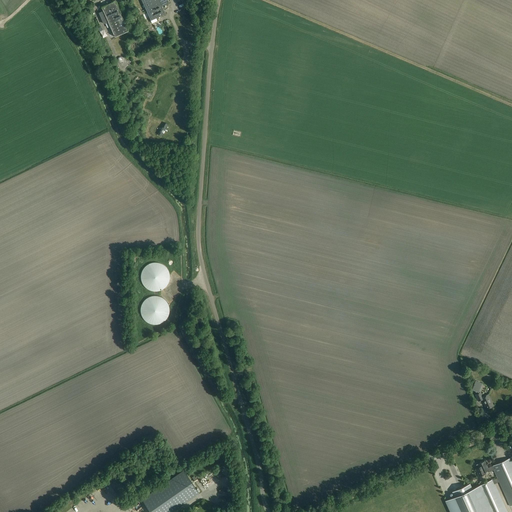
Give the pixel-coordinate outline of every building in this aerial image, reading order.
[(141,0),(150,20),(165,13),(162,6),(169,2),(168,0),(141,0)] [(115,36),(129,30),(116,1),(102,7),(115,36)] [(155,265),(141,271),(141,286),(143,290),(138,304),(138,305),(137,310),(137,314),(138,317),(141,323),(139,324),(143,325),(143,327),(145,331),(151,333),(158,335),(170,329),(170,311),(168,305),(168,300),(169,295),(169,287),(172,285),(172,282),(166,268),(155,265)] [(481,392),(480,390),(482,383),(476,381),(472,390),(476,392),(477,394),(475,395),(478,402),(482,400),(486,409),(494,405),(489,394),(483,397),(481,392)] [(511,505),(511,458),(511,457),(488,468),(484,461),(476,464),(476,466),(477,468),(476,468),(480,476),(486,473),(485,471),(489,470),(489,472),(494,470),(498,478),(473,489),(470,483),(452,491),(454,497),(445,501),(449,511),(507,511),(495,484),(499,482),(510,506),(511,505)] [(449,467),(455,480),(461,478),(455,464),(449,467)] [(151,511),(173,511),(200,494),(183,470),(142,499),(151,511)] [(215,480),(226,477),(225,474),(224,470),(220,471),(221,474),(214,476),(215,480)] [(198,483),(202,485),(200,487),(205,491),(211,483),(203,477),(198,483)]
